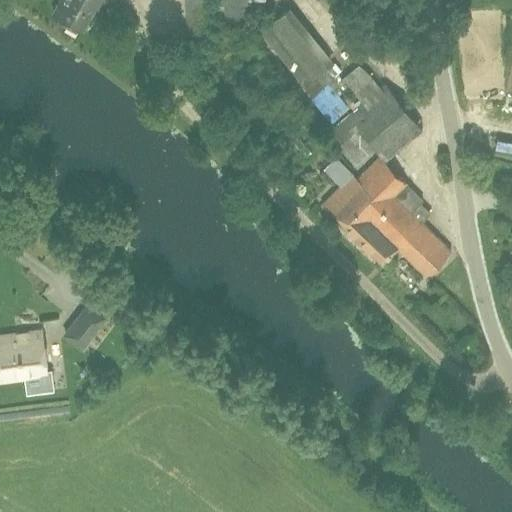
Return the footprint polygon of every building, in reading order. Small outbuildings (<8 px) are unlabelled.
[(59,0),(53,13),(83,29),(96,7),(97,8),(101,0),(59,0)] [(184,0),(187,34),(208,33),(205,0),(184,0)] [(215,0),(216,14),(251,13),(251,0),(215,0)] [(395,151),(423,128),(386,84),(380,88),(360,64),(344,77),(353,90),(342,99),(347,105),(347,104),(352,110),(348,114),(342,105),(335,97),(348,86),(346,84),(332,65),(335,63),(291,6),(261,30),(335,126),(328,131),(356,165),(376,147),(380,152),(389,144),(395,151)] [(425,200),(410,185),(411,185),(382,156),(341,196),(337,192),(324,205),(383,263),(398,249),(426,277),(452,251),(423,222),(432,213),(422,203),(425,200)] [(64,334),(82,348),(107,316),(89,302),(64,334)] [(0,372),(1,380),(46,374),(40,332),(0,336),(0,372)]
